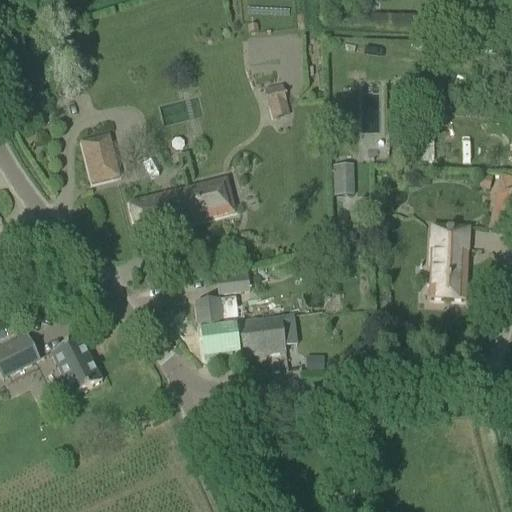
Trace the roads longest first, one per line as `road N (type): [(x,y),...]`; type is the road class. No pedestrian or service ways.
road 1 (unclassified): [(197,404),(0,150)]
road 2 (unclassified): [(197,404),(424,393),(511,401)]
